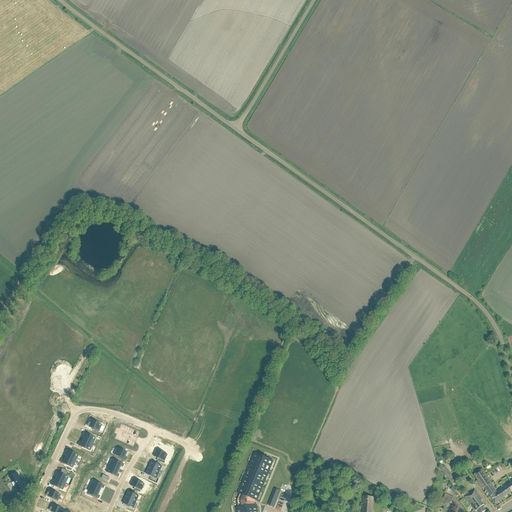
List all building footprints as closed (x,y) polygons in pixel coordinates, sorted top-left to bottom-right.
[(89,420),(88,422),(90,423),(88,427),(99,432),(102,425),(89,420)] [(84,432),(82,435),(84,436),(83,440),(93,444),(96,438),(84,432)] [(222,449),(223,447),(220,445),(222,440),(212,436),(209,443),(219,447),(222,449)] [(79,442),(78,445),(90,451),(93,444),(83,440),(81,443),(79,442)] [(219,455),(220,453),(217,452),(219,447),(209,443),(206,449),(216,454),(219,455)] [(116,448),(114,455),(126,460),(127,457),(125,456),(127,452),(116,448)] [(157,448),(154,455),(165,461),(169,453),(157,448)] [(216,462),(217,460),(214,458),(216,454),(206,449),(203,456),(213,460),(216,462)] [(66,450),(65,453),(67,454),(65,457),(75,462),(78,456),(66,450)] [(238,507),(236,507),(236,511),(257,511),(257,504),(255,505),(255,503),(255,501),(257,501),(274,461),(254,453),(238,494),(240,494),(237,501),(238,507)] [(215,464),(216,462),(213,460),(203,456),(200,463),(210,467),(212,462),(215,464)] [(62,460),(60,463),(72,468),(75,462),(65,457),(63,461),(62,460)] [(111,459),(109,466),(119,470),(121,467),(122,468),(124,465),(111,459)] [(151,462),(149,466),(160,471),(162,467),(151,462)] [(109,466),(106,472),(118,478),(119,475),(117,474),(119,470),(109,466)] [(149,466),(148,470),(159,475),(160,471),(149,466)] [(212,480),(213,478),(209,476),(212,471),(202,467),(199,474),(208,478),(212,480)] [(441,469),(452,485),(456,482),(444,467),(441,469)] [(148,470),(146,474),(159,479),(160,475),(159,475),(148,470)] [(479,482),(486,477),(481,470),(475,475),(478,480),(478,481),(479,482)] [(17,502),(19,498),(20,497),(22,493),(20,491),(25,488),(16,472),(9,477),(12,483),(11,483),(13,487),(14,486),(16,490),(14,494),(13,493),(12,494),(8,501),(15,505),(17,502)] [(56,472),(55,475),(57,475),(55,479),(66,484),(68,477),(56,472)] [(209,486),(210,484),(206,483),(208,478),(199,474),(196,480),(205,485),(209,486)] [(484,488),(491,484),(486,477),(479,482),(483,489),(484,488)] [(136,478),(132,485),(142,490),(146,482),(136,478)] [(52,482),(50,485),(63,490),(66,484),(55,479),(54,483),(52,482)] [(206,493),(207,491),(203,489),(205,485),(196,480),(193,487),(202,491),(206,493)] [(92,481),(89,487),(100,492),(101,488),(103,489),(104,486),(92,481)] [(503,487),(508,495),(511,491),(511,485),(510,482),(503,487)] [(486,495),(488,494),(495,489),(493,486),(492,483),(491,484),(484,488),(486,491),(484,492),(486,495)] [(89,487),(86,493),(99,499),(100,496),(98,495),(100,492),(89,487)] [(205,495),(206,493),(202,491),(193,487),(190,494),(199,498),(201,493),(205,495)] [(450,489),(456,497),(458,495),(453,487),(450,489)] [(500,500),(508,495),(503,487),(496,491),(495,492),(500,500)] [(49,489),(47,492),(49,493),(48,497),(57,501),(60,495),(49,489)] [(276,489),(269,506),(274,508),(281,491),(279,491),(276,489)] [(495,492),(496,491),(495,489),(488,494),(494,503),(500,500),(495,492)] [(477,511),(483,511),(485,510),(482,506),(484,505),(481,501),(482,500),(474,490),(470,493),(471,494),(468,496),(468,495),(465,497),(475,511),(476,510),(477,511)] [(128,491),(126,495),(137,500),(139,496),(128,491)] [(126,495),(125,499),(133,503),(136,504),(137,500),(126,495)] [(447,507),(451,499),(444,496),(440,504),(447,507)] [(373,511),(374,510),(373,510),(373,497),(363,497),(361,511),(373,511)] [(125,499),(123,503),(135,509),(137,505),(136,504),(133,503),(125,499)]
